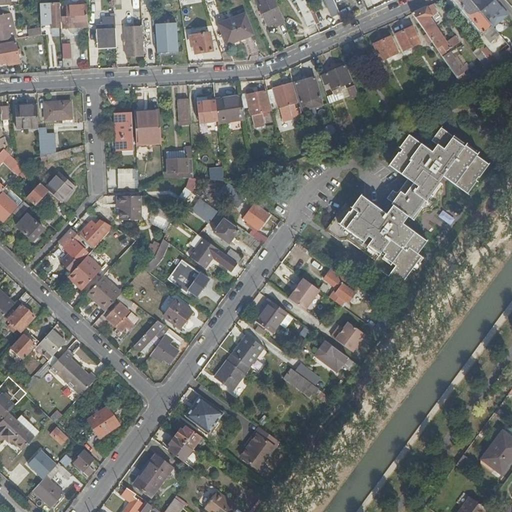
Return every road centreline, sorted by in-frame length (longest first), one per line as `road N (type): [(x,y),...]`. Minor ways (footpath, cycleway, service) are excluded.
road 1 (residential): [(94,80),(266,71),(421,0)]
road 2 (residential): [(160,402),(315,200),(339,185),(380,187)]
road 3 (residential): [(160,402),(0,255)]
road 4 (residential): [(77,511),(160,402)]
